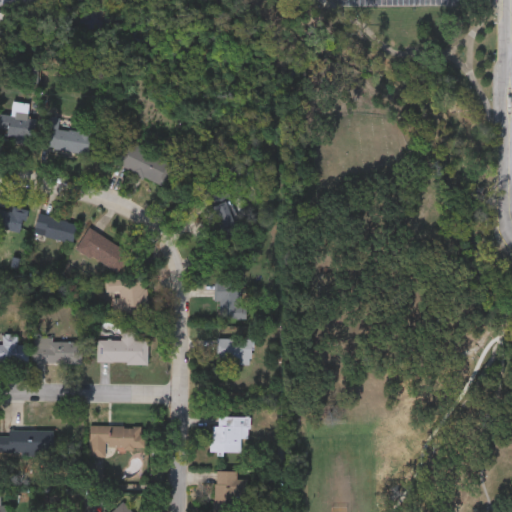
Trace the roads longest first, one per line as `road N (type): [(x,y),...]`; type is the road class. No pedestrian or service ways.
road 1 (residential): [(179,511),(174,253),(135,209),(113,197),(0,175)]
road 2 (residential): [(508,0),(511,221)]
road 3 (residential): [(0,392),(177,395)]
